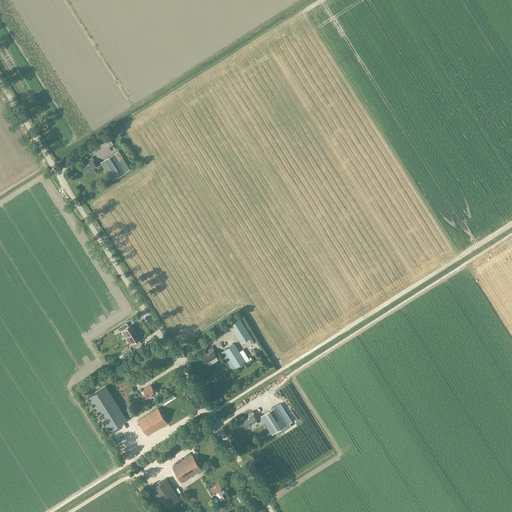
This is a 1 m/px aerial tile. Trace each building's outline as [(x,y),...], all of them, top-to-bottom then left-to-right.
[(130,170),(123,159),(118,152),(100,163),(112,181),(130,170)] [(86,173),(97,167),(93,161),(94,160),(93,158),(88,159),(90,163),(83,167),(86,173)] [(241,343),(251,337),(241,319),(230,326),(241,343)] [(135,333),(130,325),(129,326),(127,323),(118,329),(120,332),(122,331),(126,338),(135,333)] [(139,340),(140,340),(135,333),(126,338),(131,346),(132,345),(134,348),(141,344),(139,340)] [(243,350),(239,352),(234,344),(220,353),(232,371),(246,362),(247,365),(251,363),(250,361),(252,360),(250,357),(249,358),(243,350)] [(206,363),(216,356),(213,351),(214,350),(212,347),(208,349),(209,353),(203,357),(206,363)] [(124,356),(131,351),(132,351),(130,348),(122,353),(124,356)] [(131,379),(121,385),(124,390),(134,383),(131,379)] [(151,394),(155,392),(151,385),(143,390),(145,393),(141,396),(144,402),(151,398),(153,401),(156,400),(153,396),(152,396),(151,394)] [(105,386),(88,397),(110,431),(127,420),(105,386)] [(131,387),(126,390),(129,396),(134,392),(131,387)] [(272,435),(287,426),(290,424),(277,405),(274,406),(275,408),(261,417),(272,435)] [(148,436),(167,423),(158,409),(138,421),(148,436)] [(250,425),(257,420),(253,415),(254,414),(253,411),(248,413),(250,417),(243,421),(245,424),(247,429),(251,426),(250,425)] [(182,482),(201,470),(192,455),(173,468),(182,482)] [(164,510),(180,499),(167,479),(151,489),(164,510)] [(223,489),(219,483),(211,488),(215,494),(218,492),(220,496),(221,496),(223,499),(226,497),(224,494),(225,493),(223,489)]
